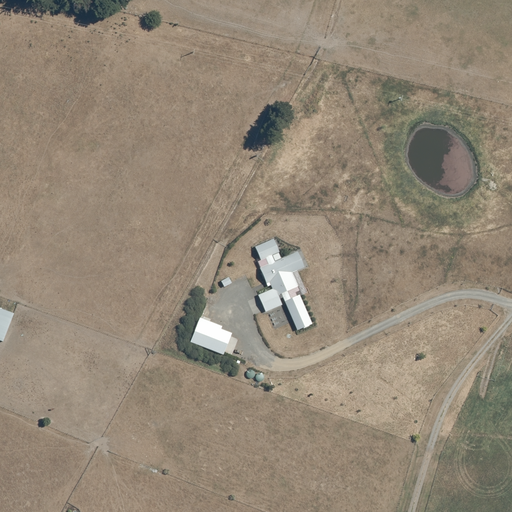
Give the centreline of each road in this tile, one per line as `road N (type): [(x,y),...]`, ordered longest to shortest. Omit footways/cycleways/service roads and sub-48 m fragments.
road 1 (residential): [(511,302),(448,293),(301,362),(262,357)]
road 2 (unknown): [(412,511),(451,393),(511,317)]
